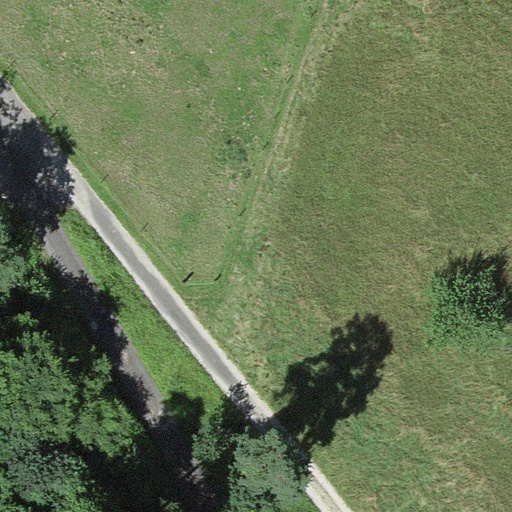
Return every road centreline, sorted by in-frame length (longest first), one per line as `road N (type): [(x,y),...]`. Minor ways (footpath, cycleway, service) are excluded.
road 1 (track): [(0,94),(337,511)]
road 2 (track): [(1,147),(203,511)]
